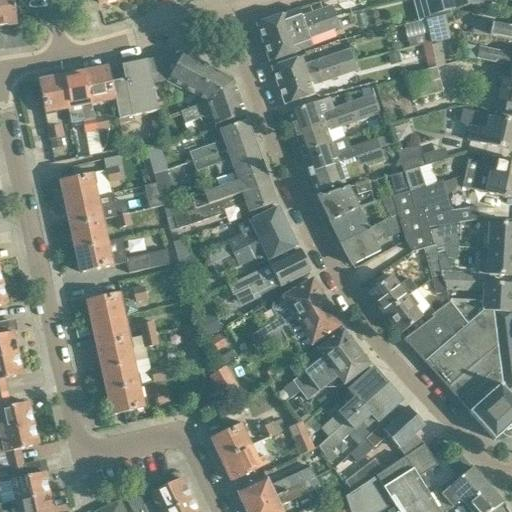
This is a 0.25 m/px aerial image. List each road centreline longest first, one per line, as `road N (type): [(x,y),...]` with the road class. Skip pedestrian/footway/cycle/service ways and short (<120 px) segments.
road 1 (residential): [(227,12),(272,143),(376,342),(486,463),(511,472)]
road 2 (residential): [(222,511),(179,438),(86,449),(73,428),(0,89)]
road 3 (residential): [(60,58),(227,12)]
